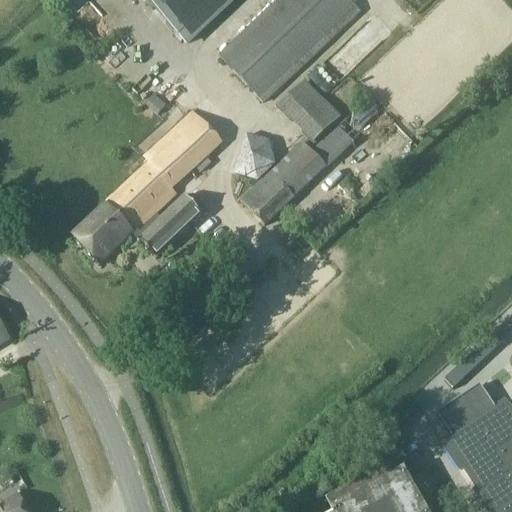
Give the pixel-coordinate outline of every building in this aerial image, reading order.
[(138,0),(187,51),(240,0),(138,0)] [(347,0),(281,0),(220,59),(263,104),(360,13),(347,0)] [(315,146),(341,121),(305,83),(278,109),(303,135),(304,134),(315,146)] [(144,171),(112,200),(141,232),(156,216),(177,197),(171,191),(220,145),(193,117),(145,159),(144,171)] [(303,145),(241,204),(265,230),(296,201),(295,200),(354,145),(339,129),(312,154),(303,145)] [(236,178),(259,185),(277,168),(271,144),(248,138),(233,151),(232,160),(236,178)] [(161,221),(157,217),(141,232),(135,238),(156,261),(202,217),(185,198),(161,221)] [(99,267),(141,232),(112,200),(72,238),(99,267)] [(0,346),(9,341),(0,325),(0,346)] [(456,369),(444,380),(453,389),(465,379),(456,369)] [(480,387),(437,416),(450,437),(441,443),(460,473),(463,472),(476,492),(473,494),(485,511),(511,511),(511,409),(504,402),(494,408),(480,387)] [(330,511),(430,511),(433,511),(427,502),(423,503),(419,495),(422,492),(425,496),(436,490),(434,485),(430,477),(426,473),(416,479),(417,484),(413,485),(400,463),(326,504),(330,511)] [(0,511),(26,511),(16,495),(0,504),(0,511)]
